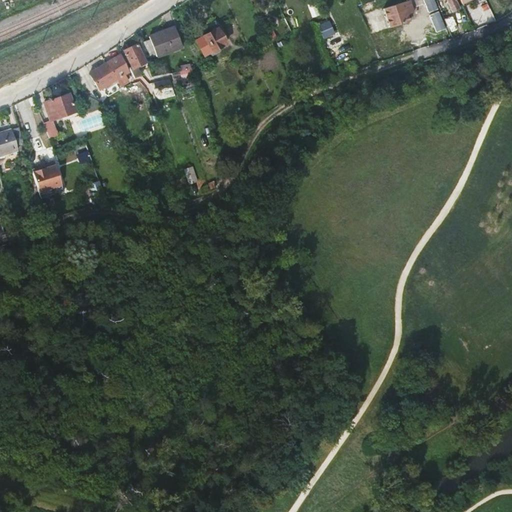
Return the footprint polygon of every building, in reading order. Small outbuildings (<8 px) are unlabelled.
[(403,0),(385,8),(394,26),(417,15),(414,10),(412,5),(415,3),(413,0),(403,0)] [(456,0),(447,0),(453,11),(460,8),(456,0)] [(446,19),(450,30),(457,27),(452,16),(446,19)] [(319,25),(325,37),(335,33),(329,20),(319,25)] [(140,44),(146,59),(157,55),(157,57),(183,47),(175,27),(150,37),(151,40),(140,44)] [(270,40),(271,41),(275,39),(270,27),(265,30),(270,40)] [(218,29),(196,42),(203,57),(226,44),(218,29)] [(257,45),(261,53),(274,47),(271,41),(270,40),(257,45)] [(124,51),(131,66),(130,66),(136,78),(143,76),(139,68),(136,69),(135,67),(142,64),(143,66),(148,64),(146,59),(140,44),(140,43),(124,51)] [(106,63),(116,78),(120,86),(130,79),(125,73),(130,70),(120,55),(106,63)] [(90,73),(99,89),(116,78),(106,63),(90,73)] [(170,73),(172,78),(194,74),(192,68),(170,73)] [(170,78),(149,82),(154,87),(172,83),(170,78)] [(132,84),(136,93),(149,90),(141,81),(132,84)] [(69,93),(44,102),(50,121),(76,112),(69,93)] [(0,133),(0,155),(15,152),(15,149),(25,146),(21,132),(20,130),(10,133),(10,131),(0,133)] [(55,165),(33,172),(39,193),(50,189),(51,195),(63,192),(55,165)] [(194,170),(188,172),(192,187),(200,184),(194,170)] [(102,181),(91,182),(92,197),(103,196),(102,181)]
